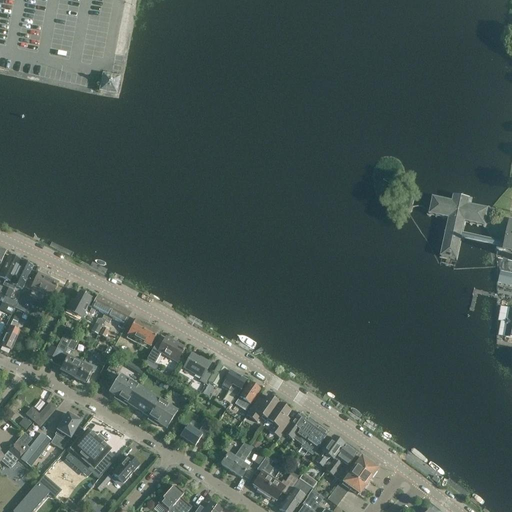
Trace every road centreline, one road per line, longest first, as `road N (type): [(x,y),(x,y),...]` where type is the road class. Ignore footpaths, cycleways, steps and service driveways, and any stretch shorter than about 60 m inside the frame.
road 1 (tertiary): [(404,471),(215,347),(76,273)]
road 2 (residential): [(25,372),(173,455)]
